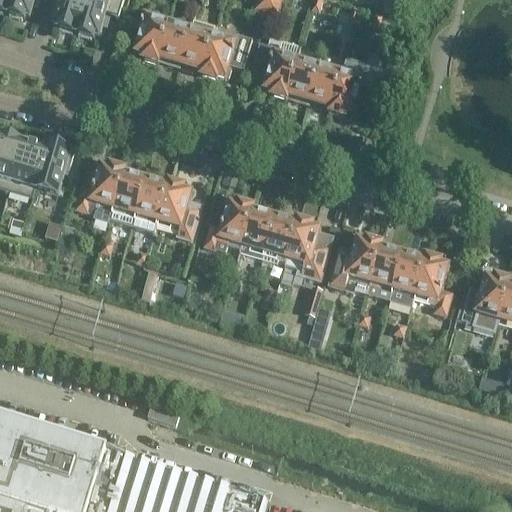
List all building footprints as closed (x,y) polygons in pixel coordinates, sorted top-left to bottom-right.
[(0,0),(0,15),(3,16),(3,15),(6,16),(10,0),(0,0)] [(25,19),(30,20),(35,0),(47,0),(48,0),(10,0),(6,16),(9,16),(9,18),(22,21),(22,20),(25,21),(25,19)] [(57,30),(56,32),(59,33),(59,34),(71,37),(72,36),(75,37),(85,0),(48,0),(60,4),(52,29),(57,30)] [(94,40),(98,42),(106,17),(118,20),(123,0),(85,0),(75,37),(78,38),(78,39),(90,43),(91,42),(93,42),(94,40)] [(257,0),(253,14),(265,17),(270,0),(257,0)] [(270,0),(265,17),(277,21),(282,0),(270,0)] [(384,0),(382,9),(393,12),(396,2),(388,0),(384,0)] [(311,14),(319,16),(323,5),(315,2),(311,14)] [(396,2),(393,12),(406,16),(409,6),(396,2)] [(348,25),(356,27),(360,15),(352,13),(348,25)] [(142,62),(156,66),(166,27),(154,24),(155,20),(146,17),(138,46),(136,46),(133,55),(143,58),(142,62)] [(371,31),(379,33),(382,21),(375,19),(371,31)] [(158,63),(180,69),(190,34),(177,30),(178,27),(168,24),(167,28),(166,27),(156,66),(157,66),(158,63)] [(190,34),(180,69),(201,76),(200,79),(201,79),(213,37),(203,34),(202,38),(190,34)] [(213,37),(201,79),(215,84),(216,80),(227,83),(229,73),(227,72),(228,70),(242,75),(251,44),(236,39),(235,44),(226,41),(224,45),(212,41),(213,37)] [(270,99),(285,103),(299,52),(270,43),(267,53),(260,51),(251,80),(263,84),(261,92),(271,96),(270,99)] [(287,100),(308,106),(318,71),(305,68),(306,63),(297,61),(300,52),(299,52),(285,103),(286,104),(287,100)] [(376,66),(370,86),(380,89),(386,69),(376,66)] [(328,115),(329,116),(341,74),(332,71),(331,75),(318,71),(308,106),(329,112),(328,115)] [(341,74),(329,116),(344,120),(345,116),(355,119),(358,110),(356,110),(365,80),(354,77),(353,82),(341,78),(342,74),(341,74)] [(20,143),(12,141),(11,142),(0,138),(0,193),(8,196),(23,145),(20,145),(20,143)] [(34,149),(34,147),(26,145),(26,146),(23,145),(8,196),(32,203),(35,193),(33,193),(45,152),(34,149)] [(58,200),(64,178),(68,179),(74,156),(59,151),(58,153),(46,149),(45,152),(33,193),(35,193),(58,200)] [(111,216),(124,174),(107,169),(107,171),(100,169),(92,194),(81,191),(74,213),(86,217),(86,216),(94,218),(93,221),(107,226),(110,216),(111,216)] [(124,174),(111,216),(119,218),(120,214),(134,218),(145,181),(132,177),(132,180),(123,177),(124,174)] [(146,226),(155,229),(168,187),(167,186),(166,190),(157,187),(158,185),(145,181),(134,218),(147,222),(146,226)] [(168,187),(155,229),(156,229),(157,225),(170,228),(168,232),(177,235),(175,242),(188,246),(198,211),(186,207),(190,196),(181,194),(182,191),(168,187)] [(209,228),(203,250),(214,254),(225,257),(227,251),(239,254),(251,211),(237,207),(237,209),(228,207),(221,232),(209,228)] [(252,211),(251,211),(238,258),(259,264),(262,256),(273,218),(261,215),(261,217),(251,215),(252,211)] [(273,218),(262,256),(275,259),(274,263),(283,266),(295,227),(285,225),(286,222),(273,218)] [(283,266),(282,269),(293,273),(297,274),(294,281),(320,288),(333,242),(329,241),(323,239),(322,244),(316,242),(319,233),(310,230),(311,228),(296,223),(295,227),(283,266)] [(24,227),(13,224),(10,231),(22,235),(24,227)] [(365,298),(366,298),(380,248),(365,244),(364,246),(357,244),(352,260),(345,258),(346,255),(340,253),(329,290),(330,291),(330,290),(351,296),(351,297),(352,297),(353,294),(366,297),(365,298)] [(100,257),(110,260),(113,249),(103,246),(100,257)] [(388,306),(392,293),(402,256),(389,252),(388,255),(379,252),(380,248),(366,298),(367,298),(366,299),(388,306)] [(194,268),(202,270),(206,258),(197,255),(194,268)] [(135,267),(146,270),(149,259),(138,256),(135,267)] [(392,293),(388,306),(410,312),(413,304),(425,261),(424,261),(423,265),(414,263),(415,260),(402,256),(392,293)] [(425,261),(413,304),(435,310),(433,317),(445,320),(452,299),(440,295),(447,270),(440,268),(440,265),(425,261)] [(160,278),(149,275),(144,294),(155,297),(160,278)] [(469,293),(459,325),(471,329),(471,331),(493,337),(496,327),(509,285),(507,285),(494,281),(493,283),(485,281),(480,297),(469,293)] [(228,294),(239,297),(242,285),(232,282),(228,294)] [(506,326),(511,327),(511,290),(509,289),(510,286),(509,285),(496,327),(505,330),(506,326)] [(267,292),(264,303),(265,304),(273,306),(274,306),(277,295),(267,292)] [(322,295),(312,292),(304,320),(314,323),(322,295)] [(357,329),(368,332),(370,321),(360,318),(357,329)] [(393,339),(402,341),(405,330),(396,328),(393,339)] [(511,394),(506,392),(502,403),(511,406),(511,394)] [(150,409),(147,422),(175,430),(179,418),(150,409)] [(0,511),(264,511),(267,505),(0,423),(0,511)]
